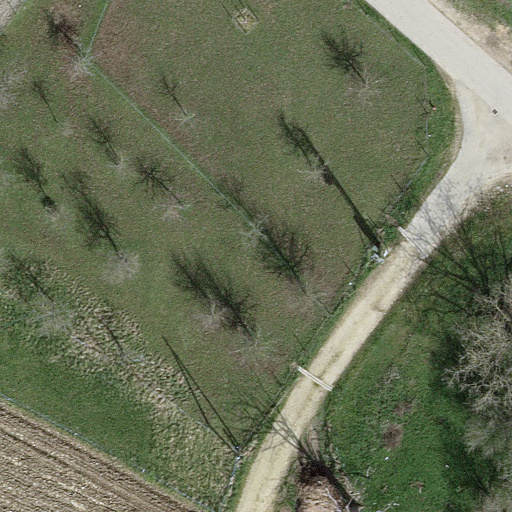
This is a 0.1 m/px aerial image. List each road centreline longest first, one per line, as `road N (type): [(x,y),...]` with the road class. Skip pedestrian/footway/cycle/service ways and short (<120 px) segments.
road 1 (track): [(511,122),(310,410),(264,511)]
road 2 (residential): [(384,0),(511,118)]
